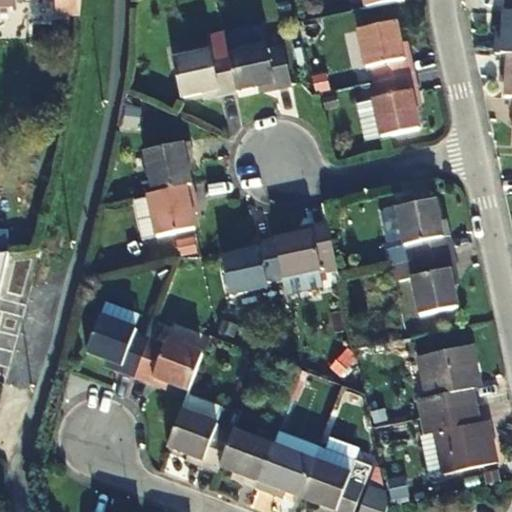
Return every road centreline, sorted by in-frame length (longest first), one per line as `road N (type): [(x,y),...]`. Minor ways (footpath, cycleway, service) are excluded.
road 1 (residential): [(120,0),(97,180),(20,470),(20,511)]
road 2 (residential): [(472,146),(320,178),(267,169)]
road 3 (residential): [(472,146),(511,333)]
road 4 (residential): [(443,0),(472,146)]
road 5 (residential): [(213,511),(135,481),(98,439)]
